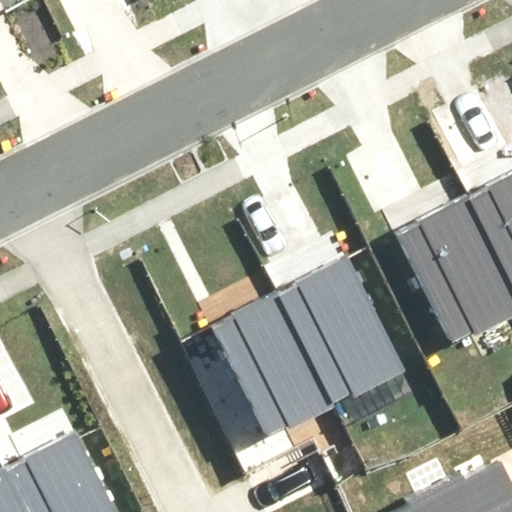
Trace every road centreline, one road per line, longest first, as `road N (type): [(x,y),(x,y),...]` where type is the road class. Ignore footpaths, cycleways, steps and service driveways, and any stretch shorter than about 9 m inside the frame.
road 1 (residential): [(26,124),(209,511)]
road 2 (residential): [(285,0),(26,124)]
